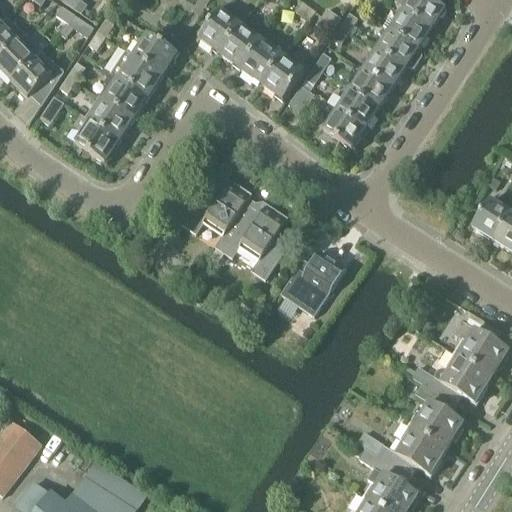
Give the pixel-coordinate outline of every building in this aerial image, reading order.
[(45,0),(29,0),(28,1),(41,10),(47,1),(45,0)] [(73,0),(66,0),(63,5),(75,14),(81,5),(73,0)] [(375,0),(360,0),(359,2),(370,8),(375,0)] [(402,14),(430,33),(444,12),(431,4),(433,0),(401,0),(395,9),(402,14)] [(218,14),(196,43),(218,59),(239,30),(245,22),(223,6),(218,14)] [(315,16),(301,6),(295,15),(309,25),(315,16)] [(68,28),(74,19),(62,11),(56,20),(68,28)] [(326,12),(320,20),(334,30),(340,23),(326,12)] [(430,33),(402,14),(398,20),(388,22),(383,29),(389,34),(417,52),(430,33)] [(349,18),(340,31),(348,36),(357,23),(349,18)] [(94,32),(74,19),(68,28),(87,42),(94,32)] [(334,30),(320,20),(315,28),(328,38),(334,30)] [(6,21),(0,27),(0,61),(24,38),(14,27),(13,28),(6,21)] [(97,37),(105,42),(113,29),(105,23),(97,37)] [(239,30),(218,59),(239,75),(260,46),(239,30)] [(348,36),(340,31),(332,44),(340,49),(348,36)] [(389,34),(376,54),(404,73),(405,70),(410,73),(414,73),(421,61),(420,54),(417,52),(389,34)] [(260,46),(239,75),(260,90),(281,61),(288,52),(267,36),(260,46)] [(105,42),(97,37),(88,50),(96,55),(105,42)] [(24,38),(0,61),(0,75),(10,86),(41,55),(24,38)] [(146,39),(132,60),(162,79),(176,58),(146,39)] [(376,54),(362,74),(391,93),(404,73),(376,54)] [(41,55),(10,86),(28,103),(30,101),(40,111),(63,77),(41,55)] [(162,79),(132,60),(125,55),(110,77),(147,102),(162,79)] [(323,57),(314,70),(322,76),(331,63),(323,57)] [(281,61),(260,90),(282,106),(303,77),(281,61)] [(67,80),(76,86),(85,73),(76,67),(67,80)] [(322,76),(314,70),(305,84),(313,89),(322,76)] [(391,93),(362,74),(349,94),(377,113),(391,93)] [(147,102),(110,77),(104,87),(106,89),(98,101),(133,123),(147,102)] [(76,86),(67,80),(58,93),(67,99),(76,86)] [(301,91),(288,110),(298,116),(302,111),(305,113),(314,99),(301,91)] [(377,113),(349,94),(336,114),(364,133),(377,113)] [(54,101),(39,124),(49,130),(63,108),(54,101)] [(133,123),(98,101),(84,122),(119,144),(133,123)] [(364,133),(336,114),(317,143),(333,153),(338,146),(351,154),(364,133)] [(119,144),(84,122),(81,119),(73,131),(82,136),(74,148),(104,167),(119,144)] [(242,209),(243,209),(249,200),(228,186),(222,195),(206,184),(178,227),(195,239),(202,228),(221,240),(242,209)] [(488,202),(471,231),(491,244),(509,216),(488,202)] [(242,209),(221,240),(214,251),(216,252),(210,260),(218,265),(223,258),(231,263),(238,252),(257,265),(250,275),(265,285),(285,253),(272,245),(286,224),(265,210),(259,219),(243,209),(242,209)] [(511,217),(509,216),(491,244),(511,257),(511,255),(511,217)] [(297,273),(280,299),(314,321),(346,272),(319,254),(304,277),(297,273)] [(466,315),(452,338),(465,346),(456,360),(490,382),(507,355),(485,342),(491,331),(466,315)] [(417,371),(410,381),(421,388),(446,404),(452,394),(474,408),(490,382),(456,360),(448,374),(445,373),(441,372),(437,374),(435,377),(434,382),(417,371)] [(427,407),(411,432),(445,454),(462,427),(439,413),(446,404),(421,388),(414,399),(427,407)] [(0,440),(0,499),(2,502),(42,449),(11,426),(0,440)] [(382,449),(375,460),(401,475),(407,466),(429,480),(445,454),(411,432),(395,458),(382,449)] [(365,453),(358,464),(382,479),(366,504),(377,511),(408,511),(416,500),(394,486),(401,475),(375,460),(365,453)] [(33,487),(15,511),(14,511),(137,511),(147,500),(94,466),(83,483),(79,489),(72,498),(72,497),(65,506),(51,495),(48,498),(33,487)]
